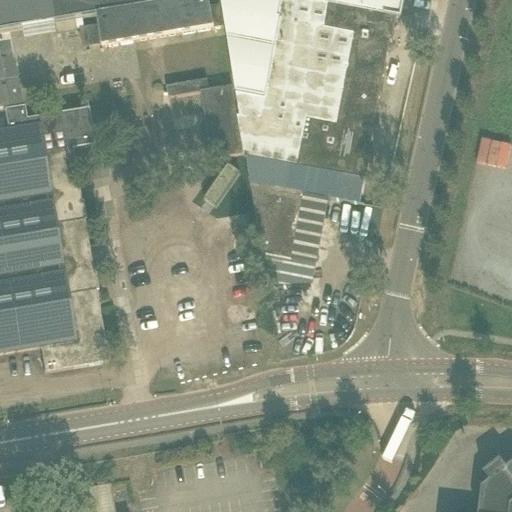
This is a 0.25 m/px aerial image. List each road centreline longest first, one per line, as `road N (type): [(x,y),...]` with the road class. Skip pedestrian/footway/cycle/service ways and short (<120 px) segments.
road 1 (secondary): [(0,444),(400,381)]
road 2 (unclassified): [(400,381),(415,243),(463,0)]
road 3 (unclassified): [(366,511),(397,439),(400,381)]
